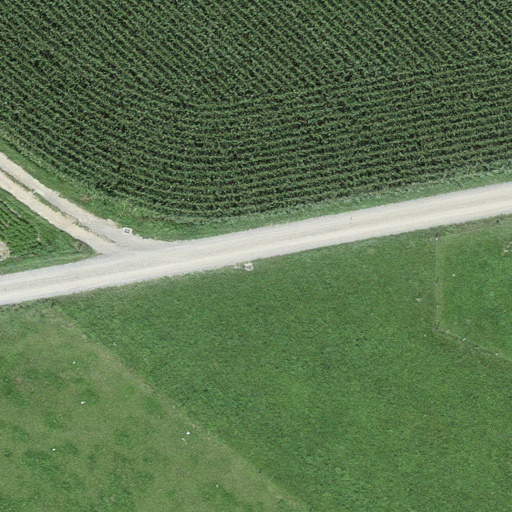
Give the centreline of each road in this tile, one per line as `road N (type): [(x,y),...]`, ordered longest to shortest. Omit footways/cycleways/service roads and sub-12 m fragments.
road 1 (unclassified): [(511,206),(0,293)]
road 2 (track): [(152,268),(0,139)]
